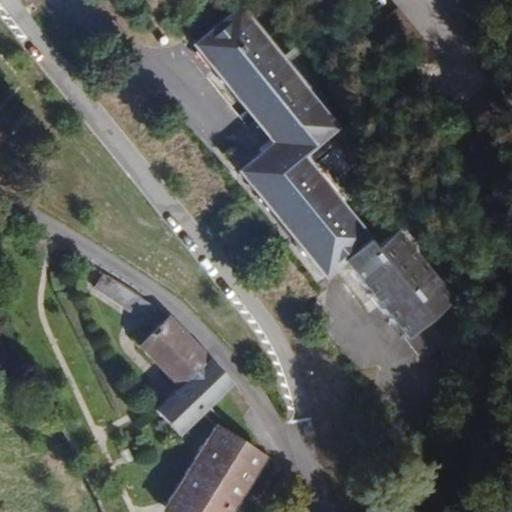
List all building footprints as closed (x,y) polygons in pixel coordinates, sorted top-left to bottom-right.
[(192,45),(271,143),(237,171),(321,275),(339,260),(403,339),(452,299),(396,229),(374,247),(300,156),(335,128),(238,7),(192,45)] [(379,21),(416,68),(432,55),(395,9),(379,21)] [(340,144),(319,161),(350,200),(372,183),(340,144)] [(105,296),(115,281),(102,273),(92,288),(105,296)] [(151,304),(115,281),(105,296),(141,319),(151,304)] [(0,328),(21,373),(32,368),(0,300),(0,328)] [(202,414),(214,427),(167,500),(169,511),(228,511),(263,458),(245,447),(250,439),(221,420),(208,407),(233,384),(168,317),(137,347),(177,387),(154,410),(179,436),(202,414)]
